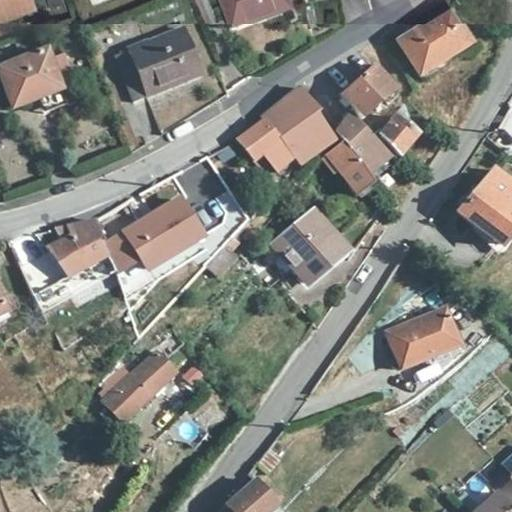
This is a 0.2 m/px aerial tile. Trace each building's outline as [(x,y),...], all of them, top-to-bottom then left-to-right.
[(0,0),(0,22),(32,10),(28,0),(0,0)] [(289,5),(287,0),(221,0),(232,27),(289,5)] [(469,43),(447,10),(396,42),(418,77),(469,43)] [(200,76),(183,31),(117,55),(135,100),(200,76)] [(59,86),(46,50),(0,68),(0,80),(8,103),(22,98),(25,106),(46,98),(43,93),(59,86)] [(50,60),(61,89),(75,84),(63,55),(50,60)] [(394,89),(373,67),(342,96),(353,107),(363,119),(394,89)] [(62,91),(59,86),(43,93),(46,98),(62,91)] [(265,122),(290,158),(296,166),(333,140),(315,114),(318,112),(299,89),(260,120),(263,123),(265,122)] [(25,106),(22,98),(8,103),(12,111),(25,106)] [(352,154),(366,177),(389,158),(376,143),(349,113),(335,134),(343,143),(352,154)] [(414,137),(395,117),(380,138),(397,158),(414,137)] [(276,172),(290,158),(265,122),(263,123),(237,141),(254,161),(262,154),(276,172)] [(370,183),(366,177),(352,154),(343,143),(338,147),(325,157),(342,181),(354,195),(370,183)] [(511,232),(511,185),(493,170),(457,212),(499,247),(511,232)] [(258,210),(251,201),(241,211),(249,221),(258,210)] [(136,228),(126,202),(96,220),(66,227),(70,237),(59,242),(46,249),(60,267),(73,289),(112,267),(105,253),(102,242),(136,228)] [(345,251),(311,212),(272,243),(305,285),(317,274),(338,298),(347,284),(331,263),(345,251)] [(245,224),(238,232),(243,239),(251,231),(245,224)] [(70,237),(66,227),(53,230),(59,242),(70,237)] [(243,239),(238,232),(234,237),(239,243),(243,239)] [(239,243),(234,237),(205,268),(215,278),(236,256),(231,251),(239,243)] [(458,346),(444,310),(387,333),(401,369),(458,346)] [(176,374),(156,352),(101,403),(102,405),(114,416),(122,425),(176,374)] [(127,371),(117,360),(109,369),(118,379),(127,371)] [(206,371),(196,361),(181,376),(191,386),(206,371)] [(118,379),(109,369),(96,382),(105,391),(118,379)] [(114,416),(102,405),(96,411),(108,423),(114,416)] [(65,441),(58,433),(39,451),(48,459),(65,441)] [(279,458),(268,448),(256,463),(268,473),(279,458)] [(266,511),(276,503),(255,480),(253,481),(228,505),(226,503),(223,506),(218,511),(266,511)] [(511,511),(511,508),(498,493),(476,511),(511,511)]
